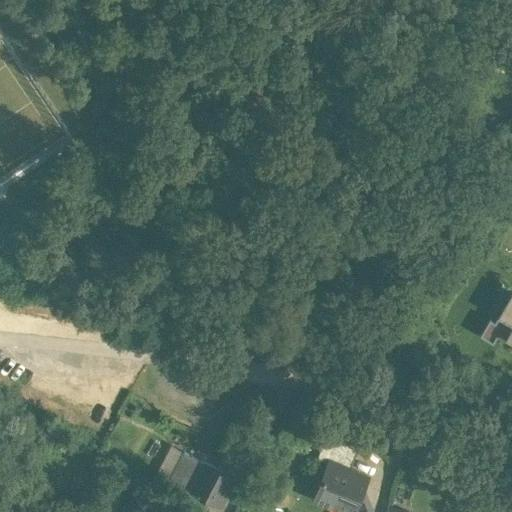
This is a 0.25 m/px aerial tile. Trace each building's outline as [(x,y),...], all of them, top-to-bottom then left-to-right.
[(511,293),(495,323),(489,320),(480,336),(493,344),(498,335),(511,342),(511,293)] [(353,444),(324,442),(317,460),(328,465),(329,464),(349,472),(360,446),(353,444)] [(204,463),(183,452),(169,481),(189,491),(204,463)] [(233,477),(204,463),(189,491),(219,506),(233,477)] [(349,472),(329,464),(328,465),(314,502),(339,511),(354,511),(367,479),(349,472)]
